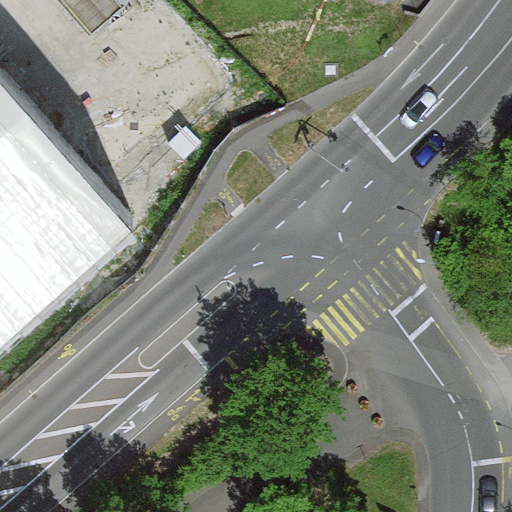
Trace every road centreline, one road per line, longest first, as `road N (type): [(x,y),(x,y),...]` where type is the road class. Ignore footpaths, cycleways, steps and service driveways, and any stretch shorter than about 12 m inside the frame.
road 1 (secondary): [(0,496),(311,219)]
road 2 (tertiary): [(472,511),(472,449),(452,393),(311,219)]
road 3 (secondary): [(311,219),(426,112),(511,17)]
